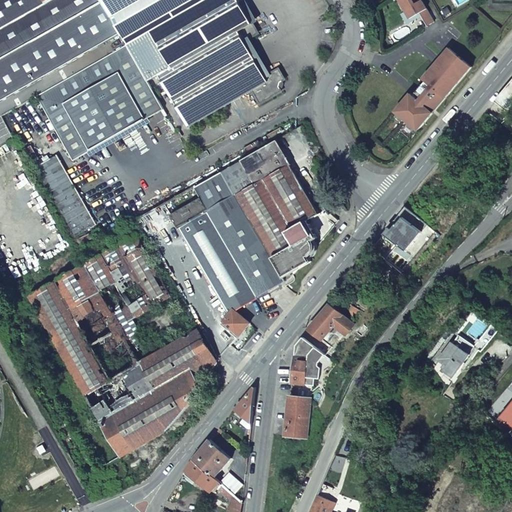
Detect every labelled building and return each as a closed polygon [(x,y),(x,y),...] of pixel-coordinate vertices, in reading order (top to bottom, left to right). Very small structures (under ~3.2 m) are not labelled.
[(104,0),(0,0),(0,101),(122,32),(113,14),(104,0)] [(104,0),(113,14),(122,32),(128,43),(203,0),(104,0)] [(228,0),(156,41),(158,44),(169,38),(234,0),(228,0)] [(239,3),(237,0),(234,0),(169,38),(211,111),(249,89),(257,103),(280,91),(277,86),(278,82),(283,79),(277,67),(262,75),(255,62),(249,52),(243,40),(257,32),(250,21),(249,21),(248,20),(239,3)] [(432,22),(420,0),(397,0),(408,18),(418,13),(425,26),(432,22)] [(169,38),(158,44),(160,48),(163,54),(169,63),(169,64),(170,66),(157,74),(162,82),(171,98),(176,107),(186,125),(211,111),(169,38)] [(160,109),(124,46),(35,96),(71,159),(85,151),(146,117),(160,109)] [(393,111),(416,131),(471,67),(448,47),(421,79),(424,81),(426,83),(424,86),(422,85),(421,84),(415,90),(422,95),(417,100),(411,95),(409,93),(393,111)] [(155,59),(160,68),(169,63),(163,54),(155,59)] [(511,77),(491,102),(504,113),(511,104),(511,77)] [(415,90),(411,95),(417,100),(422,95),(415,90)] [(226,181),(233,193),(288,161),(281,148),(244,170),(244,171),(226,181)] [(53,153),(32,165),(71,235),(93,223),(53,153)] [(288,161),(233,193),(270,255),(292,242),(284,229),(305,217),(303,214),(314,208),(288,161)] [(226,181),(199,197),(205,208),(206,209),(249,282),(247,283),(254,295),(283,277),(270,255),(233,193),(226,181)] [(199,197),(169,214),(221,302),(222,302),(228,312),(220,321),(236,335),(247,321),(233,308),(254,295),(247,283),(249,282),(206,209),(205,208),(199,197)] [(405,207),(383,234),(404,252),(426,225),(405,207)] [(292,242),(270,255),(283,277),(307,259),(306,256),(310,252),(311,250),(313,245),(313,241),(312,239),(309,233),(314,230),(305,217),(284,229),(292,242)] [(126,237),(26,294),(81,390),(80,391),(81,394),(92,388),(93,388),(105,381),(104,381),(108,379),(108,378),(120,371),(121,372),(127,369),(126,368),(138,360),(139,362),(199,326),(145,235),(129,243),(126,237)] [(385,276),(392,268),(386,263),(379,271),(385,276)] [(336,352),(356,325),(361,310),(353,307),(350,315),(354,319),(355,324),(345,316),(347,313),(343,310),(341,313),(329,304),(309,330),(336,352)] [(199,326),(139,362),(138,360),(126,368),(127,369),(121,372),(120,371),(108,378),(108,379),(104,381),(105,381),(93,388),(92,388),(81,394),(109,441),(111,440),(120,455),(165,429),(188,402),(190,399),(188,397),(206,375),(204,373),(217,357),(199,326)] [(451,342),(438,360),(443,364),(442,366),(447,370),(446,371),(453,376),(474,347),(459,335),(453,343),(451,342)] [(327,357),(303,338),(297,346),(315,361),(313,378),(319,379),(321,365),(327,357)] [(476,351),(482,357),(489,350),(483,345),(476,351)] [(313,378),(315,361),(297,346),(292,383),(312,385),(313,378)] [(252,423),(257,388),(255,387),(236,410),(252,423)] [(307,426),(310,398),(290,395),(287,423),(307,426)] [(511,405),(501,415),(511,428),(511,405)] [(285,436),(305,439),(307,426),(287,423),(285,436)] [(214,477),(231,458),(210,440),(194,460),(214,477)] [(43,444),(37,448),(41,455),(47,451),(43,444)] [(126,465),(138,485),(146,478),(150,474),(139,457),(126,465)] [(197,479),(211,492),(215,487),(217,489),(216,490),(230,503),(227,511),(240,511),(242,503),(234,496),(219,483),(214,477),(194,460),(188,468),(198,477),(197,479)] [(241,488),(227,475),(219,483),(234,496),(241,488)] [(330,511),(335,501),(319,493),(310,511),(330,511)]
